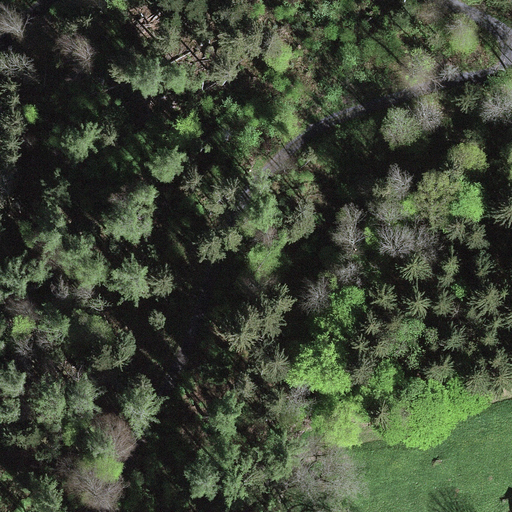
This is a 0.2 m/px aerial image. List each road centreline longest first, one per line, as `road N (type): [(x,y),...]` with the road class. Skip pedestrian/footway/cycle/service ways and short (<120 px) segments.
road 1 (track): [(511,61),(500,73),(434,84),(316,125),(274,163),(250,193),(170,381),(114,469),(102,511)]
road 2 (track): [(237,511),(319,446),(511,389)]
